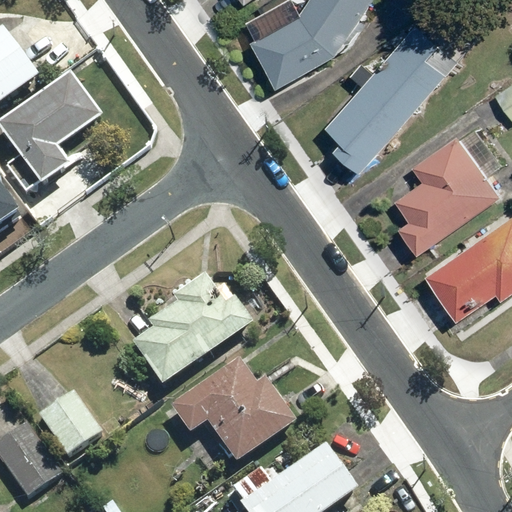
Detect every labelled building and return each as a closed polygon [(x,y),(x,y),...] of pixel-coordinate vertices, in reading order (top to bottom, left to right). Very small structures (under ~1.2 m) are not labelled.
[(381,0),(314,0),(306,13),(260,38),(290,89),(346,56),(381,0)] [(372,173),(464,58),(421,21),(335,129),(345,137),(338,145),(372,173)] [(0,108),(39,78),(3,28),(0,30),(0,108)] [(71,77),(0,128),(0,136),(42,194),(71,173),(59,156),(104,123),(71,77)] [(511,87),(501,95),(511,110),(511,87)] [(427,255),(508,196),(465,135),(420,168),(430,182),(403,201),(418,221),(408,228),(427,255)] [(38,220),(19,193),(0,207),(0,242),(3,246),(38,220)] [(511,298),(511,220),(434,277),(467,323),(505,295),(509,301),(511,298)] [(154,333),(132,349),(162,393),(255,328),(234,299),(224,306),(206,279),(174,301),(178,307),(149,327),(154,333)] [(238,468),(295,425),(299,423),(268,382),(261,387),(241,360),(171,414),(191,440),(207,428),(238,468)] [(74,394),(39,419),(68,459),(103,434),(74,394)] [(27,424),(0,442),(0,461),(27,500),(62,475),(27,424)] [(239,511),(332,511),(357,494),(326,449),(281,482),(272,470),(231,500),(239,511)]
